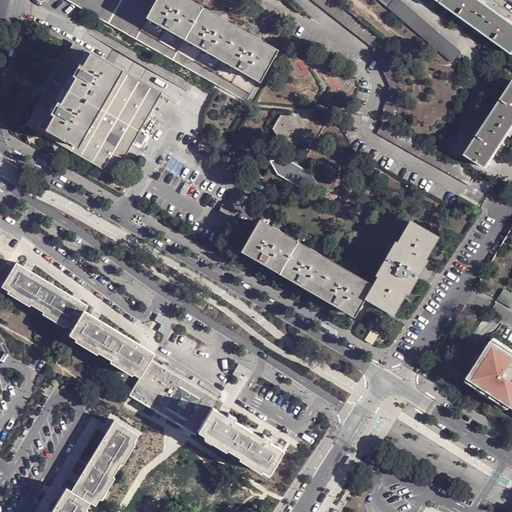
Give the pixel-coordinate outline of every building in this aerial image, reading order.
[(157,0),(62,0),(246,103),(258,82),(147,19),(157,0)] [(262,76),(274,53),(262,46),(264,44),(257,40),(255,43),(249,38),(225,25),(226,22),(221,19),(219,22),(212,18),(188,5),(189,1),(187,0),(182,0),(182,1),(180,0),(157,0),(147,19),(258,82),(262,76)] [(339,0),(317,0),(372,46),(372,47),(389,88),(388,88),(378,120),(381,121),(393,127),(405,86),(381,35),(339,0)] [(378,0),(451,62),(459,52),(398,0),(378,0)] [(511,25),(477,0),(436,0),(511,53),(511,52),(511,25)] [(143,117),(156,94),(120,73),(76,148),(44,130),(89,54),(74,45),(60,68),(66,72),(64,76),(58,73),(50,86),(55,89),(52,95),(47,92),(28,124),(111,173),(128,144),(130,146),(133,142),(134,140),(132,138),(136,131),(140,134),(146,135),(149,136),(156,124),(143,117)] [(76,148),(120,73),(89,54),(44,130),(76,148)] [(66,72),(60,68),(58,73),(64,76),(66,72)] [(511,82),(465,155),(485,168),(511,126),(511,82)] [(55,89),(50,86),(47,92),(52,95),(55,89)] [(275,132),(279,139),(281,139),(282,141),(284,141),(285,143),(294,143),(301,130),(298,125),(298,124),(295,119),(288,118),(288,120),(281,119),(275,132)] [(469,185),(475,173),(393,127),(381,121),(375,132),(469,185)] [(140,134),(136,131),(132,138),(134,140),(133,142),(140,146),(146,135),(140,134)] [(228,165),(236,170),(235,171),(241,174),(242,172),(253,155),(247,151),(248,150),(242,147),(241,148),(238,146),(228,165)] [(319,191),(312,179),(284,164),(271,164),(277,175),(304,191),(319,191)] [(353,312),(368,287),(258,223),(243,249),(251,254),(251,255),(270,266),(270,265),(289,276),(289,277),(307,287),(308,286),(327,298),(326,299),(345,309),(346,308),(353,312)] [(434,238),(408,223),(386,260),(365,297),(391,312),(404,290),(422,259),(434,238)] [(425,261),(422,259),(404,290),(406,293),(425,261)] [(18,262),(3,286),(10,291),(30,303),(45,312),(65,324),(74,328),(85,310),(88,306),(18,262)] [(30,303),(10,291),(8,294),(28,306),(30,303)] [(74,328),(71,334),(77,337),(98,350),(112,359),(133,372),(141,377),(152,358),(155,353),(85,310),(74,328)] [(65,324),(45,312),(43,315),(63,327),(65,324)] [(98,350),(77,337),(75,341),(96,354),(98,350)] [(511,362),(511,354),(495,344),(472,381),(477,384),(475,387),(492,398),(494,396),(510,406),(511,403),(511,402),(511,362)] [(141,377),(130,396),(156,411),(197,436),(199,431),(214,407),(218,399),(152,358),(141,377)] [(133,372),(112,359),(110,361),(131,374),(133,372)] [(214,407),(199,431),(205,435),(227,449),(241,456),(263,470),(270,474),(284,450),(214,407)] [(115,421),(72,491),(91,502),(96,505),(101,499),(113,476),(121,463),(134,442),(139,435),(115,421)] [(226,451),(227,449),(205,435),(204,438),(226,451)] [(136,442),(134,442),(121,463),(123,465),(136,442)] [(261,472),(263,470),(241,456),(239,458),(261,472)] [(380,478),(371,473),(361,488),(371,494),(380,478)] [(115,477),(113,476),(101,499),(102,500),(115,477)] [(51,511),(84,511),(87,509),(91,502),(72,491),(66,488),(51,511)]
